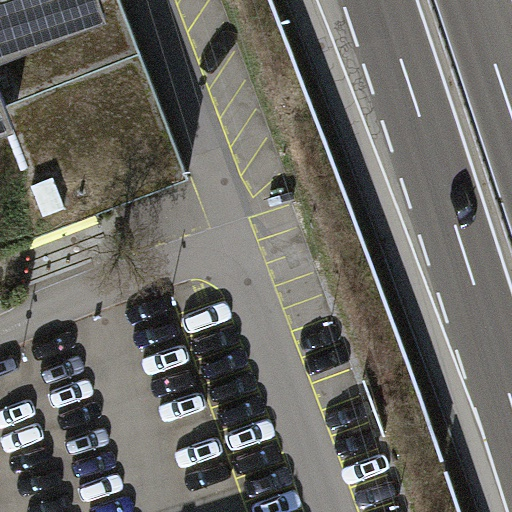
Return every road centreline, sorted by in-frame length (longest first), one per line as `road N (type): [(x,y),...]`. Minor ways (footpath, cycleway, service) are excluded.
road 1 (motorway): [(379,0),(511,410)]
road 2 (unknown): [(85,511),(132,496),(163,473),(106,285)]
